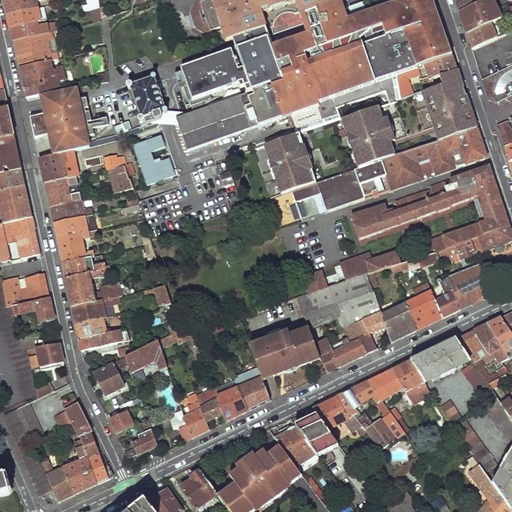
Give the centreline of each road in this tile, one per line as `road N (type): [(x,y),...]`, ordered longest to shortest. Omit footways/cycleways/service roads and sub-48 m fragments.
road 1 (residential): [(0,20),(76,381),(128,486)]
road 2 (tertiary): [(128,486),(511,300)]
road 3 (residential): [(511,199),(443,0)]
